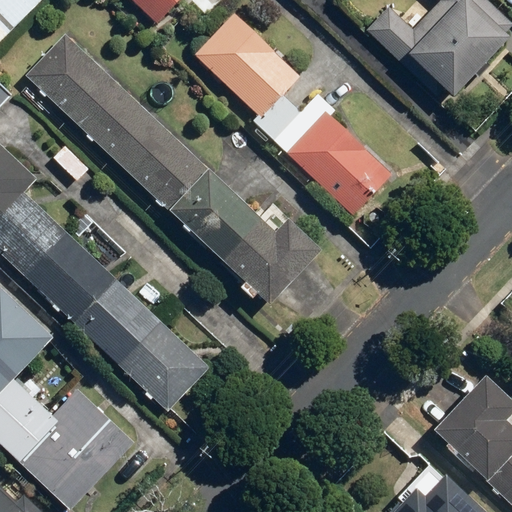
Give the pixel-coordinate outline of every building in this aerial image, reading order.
[(0,0),(0,42),(43,0),(0,0)] [(182,0),(137,0),(162,22),(182,0)] [(444,0),(418,28),(395,6),(371,32),(408,66),(420,53),(464,94),(511,43),(511,28),(511,27),(511,17),(493,0),(444,0)] [(305,73),(237,9),(197,53),(265,116),(305,73)] [(30,76),(174,212),(213,170),(69,34),(30,76)] [(0,111),(17,92),(0,76),(0,111)] [(396,171),(331,109),(291,151),(356,213),(396,171)] [(0,246),(82,322),(122,279),(27,191),(40,176),(0,139),(0,246)] [(93,169),(73,149),(58,163),(78,184),(93,169)] [(289,220),(271,203),(265,211),(217,166),(213,170),(174,212),(274,305),(330,246),(295,214),(289,220)] [(216,366),(122,279),(82,322),(80,325),(174,412),(216,366)] [(0,398),(61,337),(7,284),(0,291),(0,398)] [(441,427),(493,478),(511,458),(511,388),(495,372),(441,427)] [(0,435),(75,508),(140,441),(83,386),(57,412),(23,378),(0,402),(0,435)] [(511,464),(494,484),(511,500),(511,464)] [(491,511),(451,470),(429,491),(422,485),(394,511),(491,511)] [(0,511),(32,511),(0,480),(0,511)]
